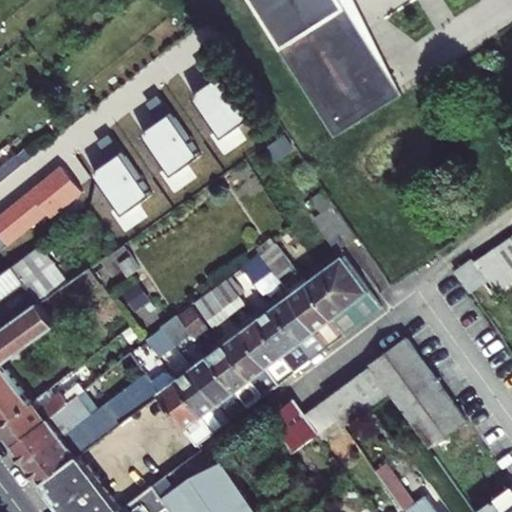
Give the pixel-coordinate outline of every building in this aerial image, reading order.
[(340,0),(253,0),(337,133),(400,93),(347,8),(345,8),(340,0)] [(343,0),(358,24),(369,16),(358,0),(343,0)] [(0,184),(26,163),(19,155),(0,170),(0,184)] [(358,237),(335,205),(315,219),(338,252),(358,237)] [(511,238),(476,263),(489,280),(498,294),(511,284),(511,238)] [(32,290),(43,283),(52,295),(73,280),(46,242),(14,265),(32,290)] [(278,244),(262,255),(273,271),(279,279),(296,267),(278,244)] [(125,245),(115,251),(132,276),(141,269),(125,245)] [(0,275),(14,265),(4,252),(0,255),(0,275)] [(244,267),(257,283),(273,271),(262,255),(260,254),(244,267)] [(345,257),(308,284),(347,335),(383,308),(345,257)] [(470,293),(489,280),(476,263),(474,259),(456,273),(460,279),(470,293)] [(32,290),(14,265),(0,275),(0,331),(41,302),(52,295),(43,283),(32,290)] [(228,279),(241,296),(257,283),(244,267),(228,279)] [(273,271),(257,283),(263,291),(279,279),(273,271)] [(213,291),(225,307),(241,296),(228,279),(213,291)] [(247,303),(263,291),(257,283),(241,296),(247,303)] [(308,284),(292,296),(330,347),(347,335),(308,284)] [(225,307),(213,291),(196,304),(208,320),(225,307)] [(292,296),(275,308),(314,359),(330,347),(292,296)] [(0,424),(2,427),(33,403),(3,363),(58,324),(41,302),(0,331),(0,424)] [(194,307),(181,316),(197,337),(209,327),(194,307)] [(225,307),(208,320),(214,327),(214,328),(231,316),(225,307)] [(275,308),(259,320),(298,371),(314,359),(275,308)] [(259,320),(243,332),(282,383),(298,371),(259,320)] [(178,345),(165,329),(150,341),(161,357),(178,345)] [(243,332),(227,345),(265,396),(282,383),(243,332)] [(265,396),(227,345),(211,356),(249,407),(265,396)] [(211,356),(195,369),(234,419),(249,407),(211,356)] [(373,367),(349,385),(366,409),(390,392),(373,367)] [(234,419),(195,369),(178,381),(216,432),(234,419)] [(216,432),(178,381),(172,373),(165,372),(153,381),(162,393),(200,444),(216,432)] [(28,463),(44,483),(81,455),(162,393),(153,381),(146,373),(100,408),(28,463)] [(33,403),(2,427),(15,445),(70,403),(87,390),(80,381),(63,394),(63,393),(41,409),(35,401),(33,403)] [(349,385),(327,400),(344,424),(366,409),(349,385)] [(15,445),(28,463),(100,408),(87,390),(70,403),(15,445)] [(295,399),(271,418),(295,452),(320,434),(307,414),(295,399)] [(344,424),(327,400),(307,414),(320,434),(324,439),(344,424)] [(453,433),(430,449),(439,461),(461,444),(453,433)] [(44,483),(65,511),(120,511),(123,511),(81,455),(44,483)] [(261,511),(226,460),(193,476),(164,498),(173,511),(261,511)] [(173,511),(164,498),(156,486),(123,511),(120,511),(173,511)] [(511,511),(511,487),(478,511),(511,511)] [(395,495),(406,511),(440,511),(428,495),(415,505),(404,488),(395,495)]
